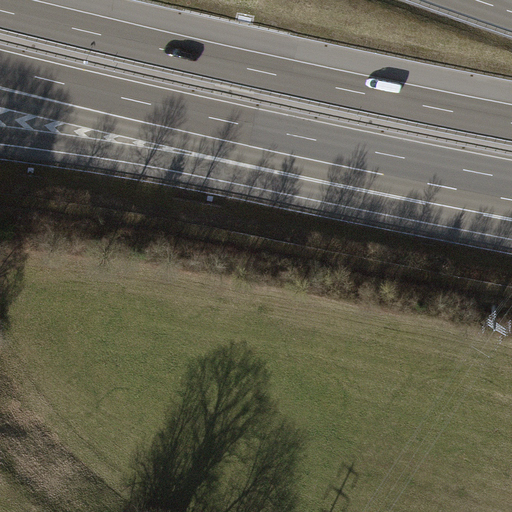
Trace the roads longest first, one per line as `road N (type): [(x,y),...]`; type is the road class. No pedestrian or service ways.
road 1 (motorway): [(511,122),(0,10)]
road 2 (motorway): [(0,135),(511,199)]
road 3 (motorway): [(41,86),(511,188)]
